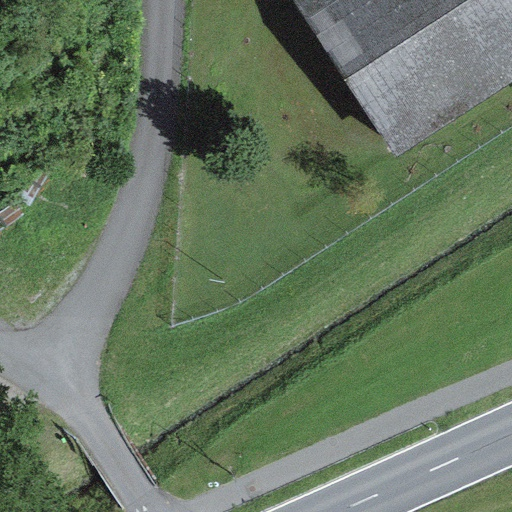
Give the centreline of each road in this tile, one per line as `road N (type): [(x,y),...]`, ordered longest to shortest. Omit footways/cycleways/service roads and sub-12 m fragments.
road 1 (unclassified): [(58,359),(107,278),(137,200),(158,83),(161,0)]
road 2 (secondary): [(338,511),(511,434)]
road 3 (unclassified): [(148,511),(58,359)]
